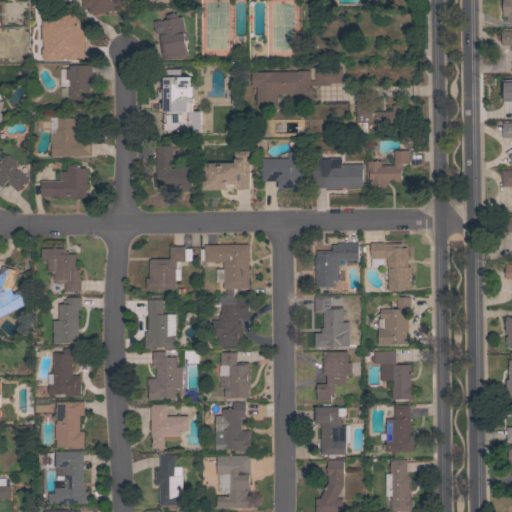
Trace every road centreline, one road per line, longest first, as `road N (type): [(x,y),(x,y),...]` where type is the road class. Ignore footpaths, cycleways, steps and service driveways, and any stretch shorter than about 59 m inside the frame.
road 1 (tertiary): [(437,0),(445,511)]
road 2 (tertiary): [(473,511),(467,0)]
road 3 (residential): [(470,219),(0,228)]
road 4 (residential): [(119,511),(113,321),(124,43)]
road 5 (residential): [(280,222),(282,511)]
